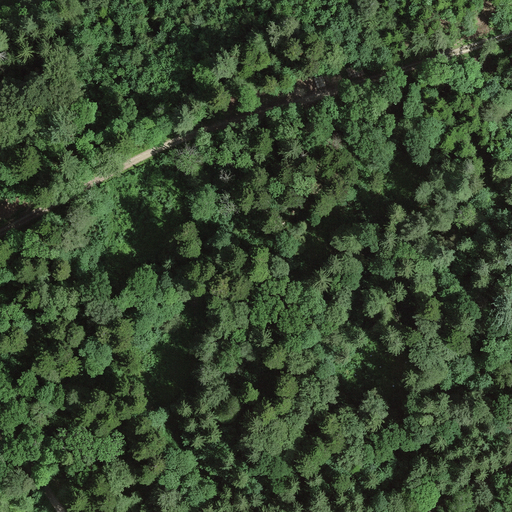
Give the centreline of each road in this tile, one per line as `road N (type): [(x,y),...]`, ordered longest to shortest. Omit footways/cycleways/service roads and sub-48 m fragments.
road 1 (track): [(511,38),(183,141),(0,239)]
road 2 (track): [(0,408),(63,511)]
